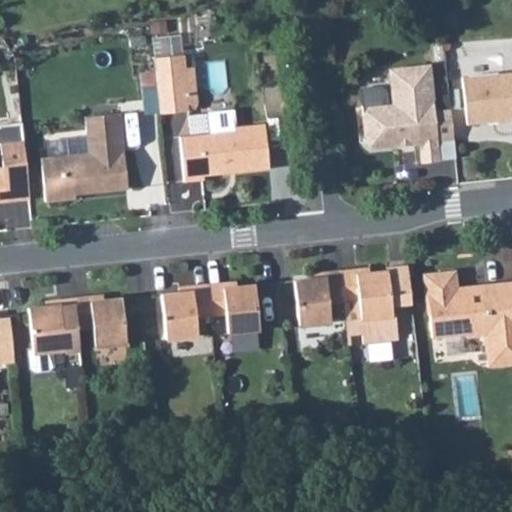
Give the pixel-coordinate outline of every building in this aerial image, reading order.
[(455,137),(452,107),(435,109),(430,63),(390,68),(393,105),(367,106),(364,112),(365,138),(372,144),(418,140),(419,145),(438,144),(438,139),(455,137)] [(157,68),(162,110),(189,107),(187,90),(197,89),(195,64),(157,68)] [(146,112),(160,111),(157,70),(143,71),(146,112)] [(511,71),(463,76),(467,123),(511,118),(511,71)] [(128,110),(85,115),(89,152),(42,158),(47,200),(78,197),(77,193),(137,186),(128,110)] [(179,133),(184,176),(204,175),(204,172),(267,166),(262,120),(235,122),(235,127),(179,133)] [(0,123),(0,142),(1,142),(4,166),(6,184),(29,182),(22,121),(0,123)] [(29,182),(6,184),(7,200),(31,197),(29,182)] [(372,271),(372,267),(342,270),(345,299),(349,332),(364,330),(366,341),(398,337),(394,303),(412,301),(407,262),(389,264),(390,269),(372,271)] [(297,280),(302,324),(333,320),(331,301),(345,299),(342,270),(314,273),(315,277),(297,280)] [(511,361),(511,278),(467,282),(467,288),(460,289),(431,292),(435,334),(465,331),(468,333),(485,331),(488,364),(511,361)] [(165,293),(167,307),(170,338),(202,334),(200,314),(229,312),(231,331),(263,328),(260,299),(258,283),(240,284),(240,281),(182,287),(183,291),(165,293)] [(31,309),(32,319),(36,354),(68,350),(65,330),(95,327),(97,346),(129,344),(125,311),(124,299),(106,300),(105,296),(49,302),(49,307),(31,309)] [(0,361),(17,360),(13,320),(12,314),(0,315),(0,361)]
